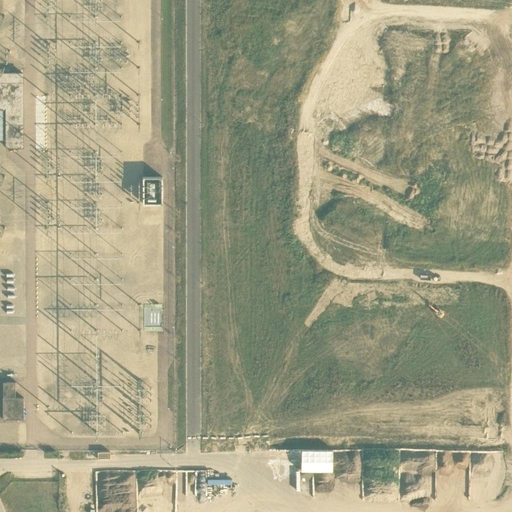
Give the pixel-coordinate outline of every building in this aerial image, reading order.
[(23,147),(23,95),(24,73),(0,72),(0,107),(6,108),(6,147),(23,147)] [(163,197),(163,177),(143,177),(143,203),(162,203),(162,197),(163,197)] [(10,291),(10,316),(24,316),(24,291),(10,291)] [(0,344),(0,358),(24,358),(24,344),(0,344)] [(0,381),(0,395),(24,396),(24,382),(0,381)] [(0,421),(0,435),(24,436),(24,422),(0,421)]
